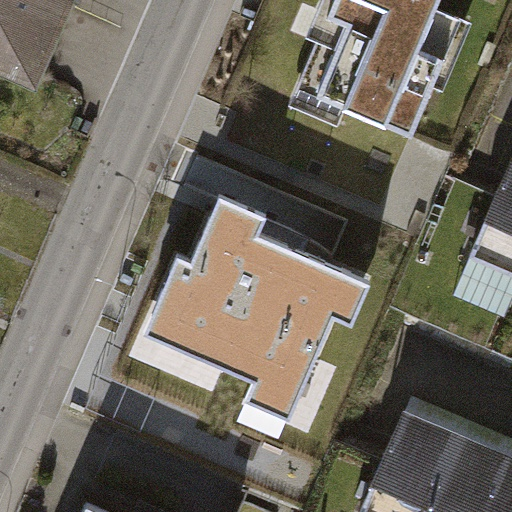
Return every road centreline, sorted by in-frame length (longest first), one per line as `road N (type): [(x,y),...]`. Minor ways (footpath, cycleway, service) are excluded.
road 1 (residential): [(185,0),(0,433)]
road 2 (unknown): [(511,410),(397,363)]
